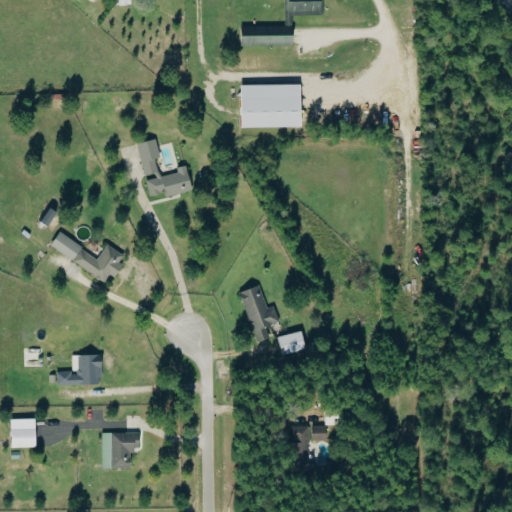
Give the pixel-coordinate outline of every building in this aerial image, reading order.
[(289,46),(289,16),(321,16),(320,0),(283,0),(284,27),(237,28),(237,46),(289,46)] [(237,129),(297,129),(297,86),(237,86),(237,129)] [(189,192),(184,166),(174,168),(175,174),(157,177),(154,160),(158,159),(154,140),(135,144),(143,179),(144,178),(148,197),(162,194),(163,197),(189,192)] [(37,224),(44,229),(54,213),(46,208),(37,224)] [(48,245),(105,284),(123,256),(105,244),(96,258),(56,232),(48,245)] [(237,291),(253,342),(267,337),(264,326),(277,322),(272,305),(265,308),(257,285),(237,291)] [(275,337),(280,356),(303,350),(298,331),(275,337)] [(98,354),(70,355),(70,371),(53,371),(54,386),(98,385),(98,354)] [(325,440),(325,426),(309,427),(310,441),(325,440)] [(289,427),(290,470),(308,470),(307,427),(289,427)] [(8,448),(32,447),(31,428),(7,429),(8,448)] [(100,433),(99,469),(128,469),(128,451),(137,451),(137,433),(100,433)]
